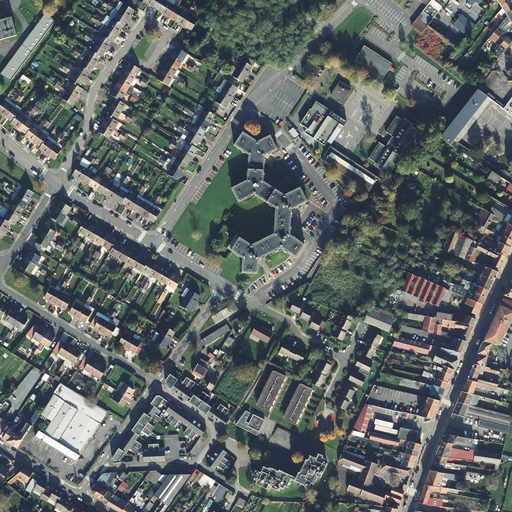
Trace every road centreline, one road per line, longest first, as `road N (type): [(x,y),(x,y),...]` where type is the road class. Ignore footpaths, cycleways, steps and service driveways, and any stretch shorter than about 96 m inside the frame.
road 1 (residential): [(253,304),(297,267),(336,204),(277,133),(243,110)]
road 2 (residential): [(97,468),(188,464),(213,437),(218,429),(154,385)]
road 3 (residential): [(156,382),(0,287)]
road 4 (tertiary): [(473,345),(406,511)]
road 5 (residential): [(154,244),(243,110)]
road 6 (residential): [(243,110),(357,0)]
road 7 (residential): [(55,182),(84,136),(94,89),(121,51)]
